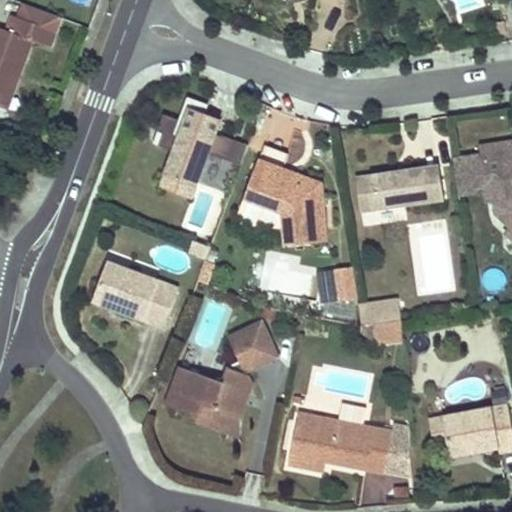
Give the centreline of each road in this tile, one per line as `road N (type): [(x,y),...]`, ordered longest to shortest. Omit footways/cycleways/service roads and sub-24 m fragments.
road 1 (residential): [(511,73),(341,93),(213,51)]
road 2 (residential): [(131,478),(89,395),(23,341)]
road 3 (residential): [(251,511),(157,493),(131,478)]
road 4 (residential): [(103,92),(145,56),(213,51)]
